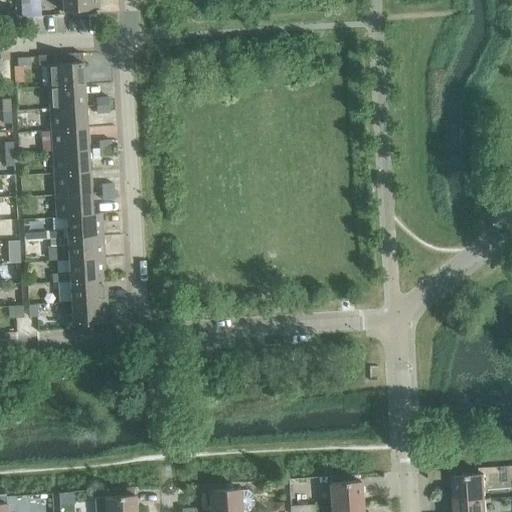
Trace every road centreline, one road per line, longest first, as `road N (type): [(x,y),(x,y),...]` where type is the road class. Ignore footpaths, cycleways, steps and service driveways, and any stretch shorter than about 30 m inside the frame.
road 1 (residential): [(137,340),(125,45)]
road 2 (residential): [(137,340),(397,320)]
road 3 (residential): [(410,511),(397,320)]
road 4 (residential): [(397,320),(511,227)]
road 5 (residential): [(0,347),(137,340)]
road 6 (residential): [(0,48),(125,45)]
